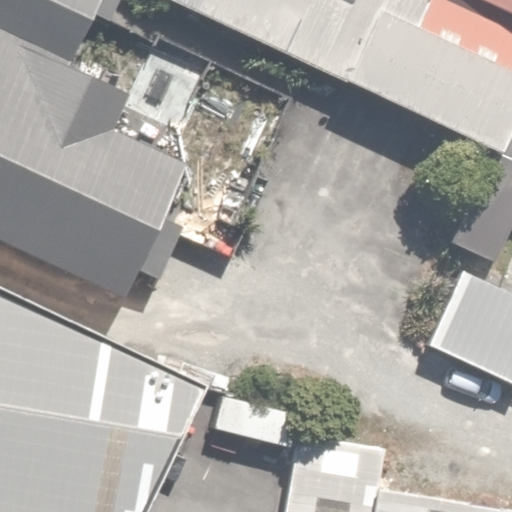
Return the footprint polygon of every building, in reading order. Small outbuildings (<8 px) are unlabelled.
[(0,0),(0,252),(116,305),(199,121),(70,64),(98,0),(0,0)] [(511,370),(511,289),(458,262),(421,333),(508,378),(511,370)] [(0,294),(0,511),(120,511),(198,384),(0,294)] [(214,382),(204,423),(281,443),(292,402),(214,382)] [(390,460),(296,445),(285,511),(511,511),(511,501),(386,482),(390,460)]
